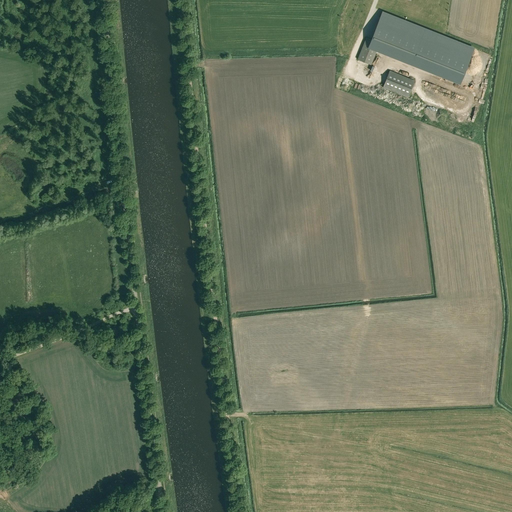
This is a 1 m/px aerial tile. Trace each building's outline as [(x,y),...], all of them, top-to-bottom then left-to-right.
[(369,23),(378,7),(371,4),(357,30),(364,34),(370,24),(369,23)] [(445,31),(449,21),(422,11),(416,28),(426,31),(427,29),(434,31),(435,28),(439,30),(438,32),(441,33),(442,30),(445,31)] [(395,19),(381,13),(371,37),(379,40),(386,21),(393,24),(395,19)] [(402,45),(402,48),(409,48),(412,48),(413,44),(414,49),(420,52),(420,54),(421,55),(426,54),(430,45),(421,41),(421,45),(418,45),(414,44),(414,42),(411,41),(409,41),(407,45),(407,41),(408,38),(412,38),(406,36),(402,45)] [(379,43),(366,37),(358,59),(371,64),(379,43)] [(399,53),(394,63),(419,74),(423,66),(420,65),(422,59),(416,57),(417,55),(415,54),(413,56),(410,55),(409,57),(399,53)] [(415,81),(390,71),(383,87),(409,97),(415,81)]
